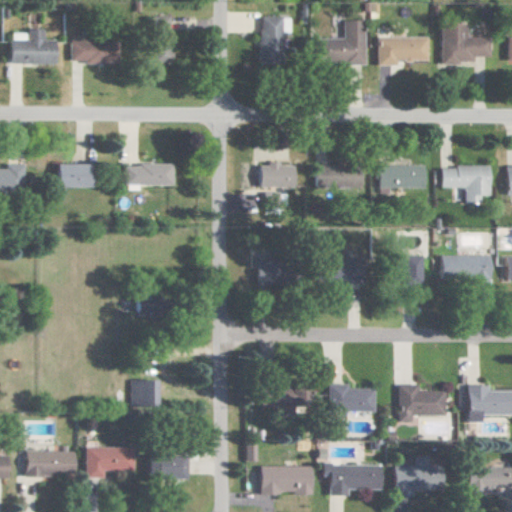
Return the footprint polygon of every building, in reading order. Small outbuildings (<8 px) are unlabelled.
[(257,63),(279,64),(281,16),(258,15),(257,63)] [(146,62),(167,63),(169,17),(148,16),(146,62)] [(365,63),(364,19),(343,19),(343,38),(314,39),(315,63),(365,63)] [(444,23),(443,62),(477,63),(477,56),(493,56),(494,37),(469,37),(469,24),(444,23)] [(430,60),(429,37),(377,38),(377,65),(398,65),(398,61),(430,60)] [(64,63),(114,63),(114,40),(64,40),(64,63)] [(293,186),(292,165),(276,166),(276,163),(257,163),(257,187),(293,186)] [(0,192),(15,193),(16,165),(0,164),(0,192)] [(50,164),(50,187),(85,186),(85,164),(50,164)] [(168,185),(169,165),(120,164),(119,184),(168,185)] [(360,188),(361,167),(325,165),(325,169),(314,168),(313,185),(360,188)] [(378,187),(425,187),(425,166),(379,166),(378,187)] [(442,167),(443,188),(466,187),(467,203),(483,202),(483,195),(492,195),(492,166),(442,167)] [(253,284),(281,284),(280,255),(249,256),(249,266),(253,266),(253,284)] [(403,285),(422,285),(421,255),(402,256),(403,285)] [(442,282),(492,283),(493,256),(443,255),(442,282)] [(322,281),(361,282),(362,258),(323,256),(322,281)] [(130,307),(130,320),(152,319),(151,298),(129,299),(130,307)] [(153,380),(124,379),(123,407),(152,407),(153,380)] [(344,384),(324,384),(324,411),(372,411),(372,389),(344,388),(344,384)] [(397,421),(410,421),(410,415),(444,414),(444,391),(417,391),(417,385),(396,385),(397,421)] [(511,390),(488,391),(488,385),(466,386),(467,422),(482,422),(482,415),(511,414),(511,390)] [(263,406),(304,407),(304,387),(263,386),(263,406)] [(251,461),(251,443),(240,443),(240,461),(251,461)] [(78,447),(77,477),(96,478),(96,470),(126,471),(127,448),(78,447)] [(65,476),(66,452),(16,451),(16,475),(65,476)] [(143,478),(179,479),(180,456),(143,455),(143,478)] [(378,466),(318,464),(317,477),(324,477),(324,495),(343,495),(343,488),(377,489),(378,466)] [(391,489),(440,489),(440,465),(390,466),(391,489)] [(306,494),(306,467),(254,466),(254,493),(306,494)] [(484,488),(511,487),(511,467),(465,468),(465,500),(484,500),(484,488)]
